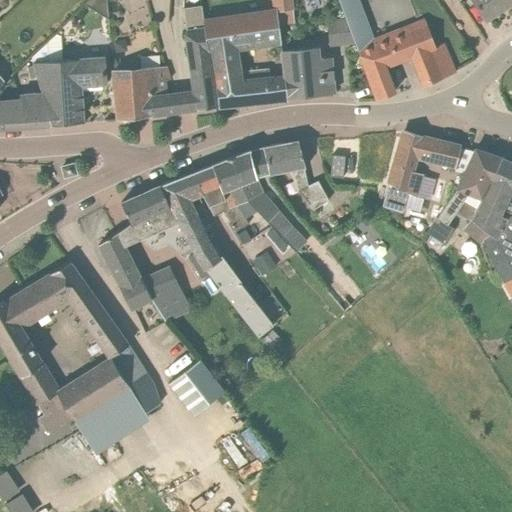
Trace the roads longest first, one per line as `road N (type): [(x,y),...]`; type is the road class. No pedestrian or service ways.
road 1 (tertiary): [(124,168),(265,121),(400,112),(458,94)]
road 2 (track): [(158,0),(193,142)]
road 3 (tertiary): [(0,235),(124,168)]
road 4 (tertiary): [(124,168),(105,144),(0,148)]
